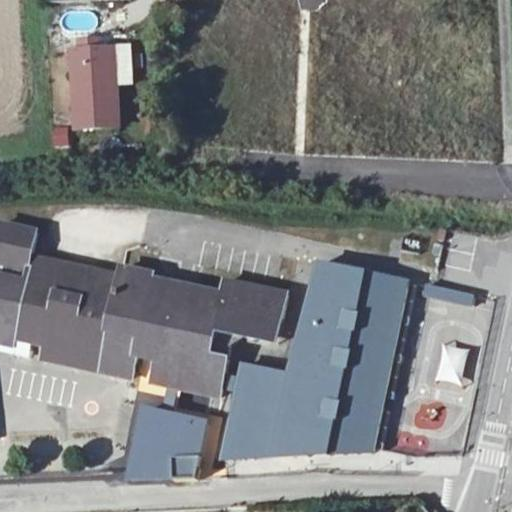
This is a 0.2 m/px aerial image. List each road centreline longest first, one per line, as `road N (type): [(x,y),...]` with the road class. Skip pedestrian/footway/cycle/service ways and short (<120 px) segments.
road 1 (residential): [(480,485),(0,500)]
road 2 (unknown): [(511,192),(505,171),(505,0)]
road 3 (residential): [(480,485),(511,342)]
